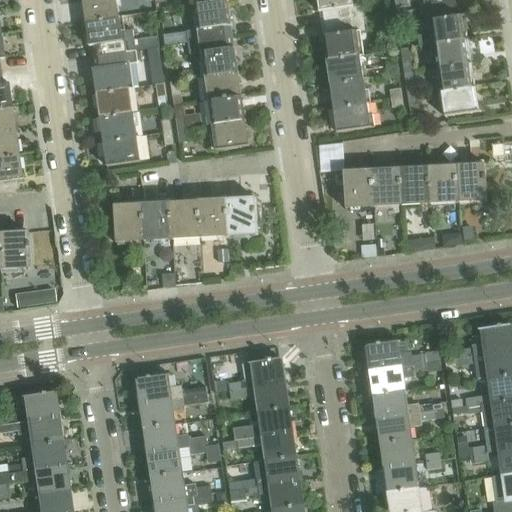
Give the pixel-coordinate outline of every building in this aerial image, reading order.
[(121,19),(117,0),(87,0),(84,0),(88,24),(121,19)] [(228,0),(194,0),(196,8),(229,3),(228,0)] [(324,13),(326,26),(364,20),(362,7),(354,7),(353,0),(317,0),(320,13),(324,13)] [(423,0),(425,11),(460,5),(458,0),(423,0)] [(229,3),(196,8),(199,31),(188,33),(190,45),(227,40),(225,28),(233,27),(229,3)] [(460,5),(425,11),(427,23),(431,22),(433,35),(419,37),(421,47),(434,45),(434,47),(469,41),(465,17),(461,17),(460,5)] [(98,47),(100,59),(137,53),(135,41),(124,42),(121,19),(88,24),(91,47),(90,47),(90,48),(98,47)] [(364,20),(326,26),(327,37),(323,37),(327,62),(362,57),(358,33),(366,32),(364,20)] [(228,50),(227,40),(190,45),(191,56),(202,54),(206,80),(240,75),(236,49),(228,50)] [(434,47),(438,71),(473,65),(469,41),(434,47)] [(401,51),(405,76),(416,74),(412,50),(401,51)] [(95,71),(98,96),(131,91),(131,89),(140,87),(137,64),(138,64),(137,53),(100,59),(101,69),(94,70),(94,72),(95,71)] [(365,81),(362,57),(327,62),(330,86),(365,81)] [(476,89),(473,65),(438,71),(441,94),(476,89)] [(388,68),(389,77),(401,76),(400,66),(388,68)] [(3,85),(1,74),(0,73),(0,110),(10,109),(7,86),(8,86),(7,84),(3,85)] [(420,98),(416,74),(405,76),(409,99),(420,98)] [(240,75),(206,80),(210,104),(243,99),(240,75)] [(330,86),(334,110),(369,105),(365,81),(330,86)] [(171,85),(173,97),(182,95),(180,84),(171,85)] [(156,87),(158,99),(167,98),(165,86),(156,87)] [(476,89),(441,94),(445,118),(480,113),(476,89)] [(391,92),(393,101),(404,99),(402,90),(391,92)] [(98,96),(102,120),(135,115),(131,91),(98,96)] [(420,98),(409,99),(413,117),(423,115),(420,98)] [(243,99),(210,104),(213,128),(247,123),(243,99)] [(404,99),(393,101),(394,109),(405,108),(404,99)] [(369,105),(334,110),(337,134),(372,129),(369,105)] [(10,109),(0,110),(0,135),(14,133),(10,109)] [(102,120),(105,144),(138,139),(135,115),(102,120)] [(177,120),(179,133),(189,132),(187,119),(177,120)] [(163,122),(165,135),(173,134),(171,121),(163,122)] [(247,123),(213,128),(217,152),(250,147),(247,123)] [(189,132),(179,133),(181,145),(190,143),(189,132)] [(0,135),(0,159),(17,157),(14,133),(0,135)] [(173,134),(165,135),(167,147),(175,146),(173,134)] [(138,139),(105,144),(108,167),(107,167),(108,169),(142,163),(138,139)] [(346,144),(322,145),(322,171),(347,171),(346,144)] [(17,157),(0,159),(0,193),(18,191),(16,182),(22,181),(22,180),(20,180),(17,157)] [(457,167),(459,204),(488,203),(486,165),(457,167)] [(459,204),(457,167),(429,169),(431,206),(459,204)] [(429,169),(401,170),(404,207),(431,206),(429,169)] [(401,170),(373,172),(375,208),(404,207),(401,170)] [(375,208),(373,172),(345,174),(347,209),(375,208)] [(228,202),(230,237),(258,235),(256,200),(228,202)] [(200,203),(202,239),(230,237),(228,202),(200,203)] [(202,239),(200,203),(172,205),(174,240),(202,239)] [(144,206),(146,242),(174,240),(172,205),(144,206)] [(146,242),(144,206),(116,208),(117,243),(146,242)] [(0,235),(0,270),(28,269),(26,234),(0,235)] [(17,294),(18,306),(57,303),(56,290),(17,294)] [(483,331),(486,355),(511,351),(511,332),(511,326),(483,331)] [(369,347),(372,372),(440,362),(439,353),(427,354),(426,356),(413,359),(412,354),(399,356),(397,343),(369,347)] [(460,352),(461,359),(475,357),(474,350),(460,352)] [(475,357),(461,359),(457,360),(458,367),(476,364),(479,382),(490,381),(511,377),(511,351),(486,355),(475,357)] [(253,364),(257,389),(285,385),(281,360),(253,364)] [(440,362),(372,372),(376,397),(404,393),(402,381),(416,379),(415,373),(428,371),(429,373),(442,372),(440,362)] [(139,381),(143,406),(209,396),(208,389),(184,392),(183,388),(169,390),(167,377),(139,381)] [(511,401),(511,377),(490,381),(493,397),(467,401),(468,408),(482,406),(494,405),(511,401)] [(244,383),(230,385),(231,393),(245,391),(244,383)] [(285,385),(257,389),(261,414),(289,410),(285,385)] [(245,391),(231,393),(232,400),(246,398),(245,391)] [(406,407),(404,393),(376,397),(379,422),(444,412),(443,405),(420,408),(420,405),(406,407)] [(24,398),(27,423),(56,418),(52,394),(24,398)] [(209,396),(143,406),(146,431),(174,427),(172,414),(187,412),(186,407),(210,404),(209,396)] [(511,401),(494,405),(497,429),(511,426),(511,401)] [(482,406),(468,408),(469,416),(483,414),(482,406)] [(238,442),(292,434),(289,410),(261,414),(262,426),(234,430),(236,442),(238,442)] [(445,420),(444,412),(379,422),(383,446),(411,442),(410,429),(423,428),(422,424),(445,420)] [(1,419),(2,427),(16,425),(15,417),(1,419)] [(16,425),(2,427),(3,435),(17,433),(18,437),(29,435),(31,448),(59,443),(56,418),(27,423),(16,425)] [(511,451),(511,426),(497,429),(501,453),(511,451)] [(174,427),(146,431),(150,455),(178,451),(174,427)] [(265,446),(268,462),(296,458),(292,434),(238,442),(239,450),(265,446)] [(190,441),(191,449),(206,447),(204,439),(190,441)] [(411,442),(383,446),(387,470),(415,466),(411,442)] [(21,460),(23,474),(63,468),(59,443),(31,448),(33,459),(21,460)] [(206,447),(191,449),(192,457),(207,454),(206,447)] [(473,450),(475,457),(489,455),(488,448),(473,450)] [(181,475),(178,451),(150,455),(153,479),(181,475)] [(511,476),(511,451),(501,453),(505,478),(511,476)] [(427,456),(428,464),(441,462),(440,454),(427,456)] [(489,455),(475,457),(476,465),(491,463),(489,455)] [(296,458),(268,462),(270,479),(246,483),(247,490),(300,482),(296,458)] [(441,462),(428,464),(429,471),(442,469),(441,462)] [(387,470),(390,495),(418,490),(415,466),(387,470)] [(0,486),(36,482),(38,496),(66,492),(63,468),(23,474),(0,477),(0,486)] [(153,479),(157,504),(185,500),(199,498),(197,486),(183,488),(181,475),(153,479)] [(494,504),(494,511),(511,511),(511,476),(505,478),(508,502),(494,504)] [(300,482),(247,490),(248,499),(273,495),(275,511),(303,507),(300,482)] [(421,511),(418,490),(390,495),(392,511),(421,511)] [(69,511),(66,492),(38,496),(40,511),(69,511)] [(199,498),(200,505),(213,503),(212,496),(199,498)] [(186,511),(185,500),(157,504),(158,511),(186,511)]
